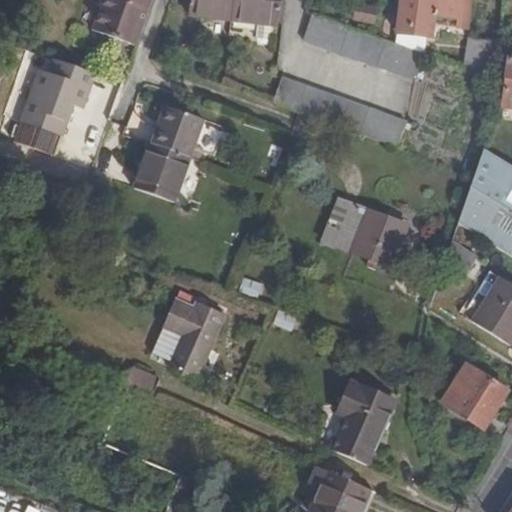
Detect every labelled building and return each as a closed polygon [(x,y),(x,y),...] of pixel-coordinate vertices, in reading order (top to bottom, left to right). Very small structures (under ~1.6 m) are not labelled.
[(134,47),(151,0),(102,0),(92,31),(134,47)] [(231,21),(233,0),(188,0),(187,15),(231,21)] [(280,0),(233,0),(231,21),(277,27),(280,0)] [(466,29),(469,0),(400,0),(396,33),(429,37),(432,16),(458,19),(457,28),(466,29)] [(310,17),(301,44),(414,83),(424,55),(310,17)] [(494,79),(498,45),(468,40),(463,68),(494,79)] [(94,74),(53,60),(48,75),(38,71),(20,124),(61,138),(72,107),(82,110),(94,74)] [(511,62),(509,62),(506,81),(508,82),(503,109),(511,109),(511,62)] [(279,104),(397,148),(406,123),(288,80),(279,104)] [(163,108),(150,145),(188,159),(201,120),(163,108)] [(188,159),(150,145),(134,190),(173,203),(188,159)] [(457,226),(511,260),(511,169),(483,152),(457,226)] [(336,202),(320,242),(388,268),(404,228),(336,202)] [(451,243),(444,266),(462,278),(476,258),(451,243)] [(511,343),(511,287),(489,273),(462,318),(509,348),(511,343)] [(194,309),(174,300),(162,330),(180,338),(168,369),(196,382),(224,317),(197,304),(194,309)] [(276,312),(272,324),(291,331),(295,319),(276,312)] [(133,368),(125,384),(143,392),(150,375),(133,368)] [(506,393),(465,368),(442,404),(483,430),(506,393)] [(329,451),(366,467),(394,404),(349,383),(336,414),(343,418),(329,451)] [(360,511),(369,492),(326,473),(308,511),(360,511)] [(179,477),(165,511),(178,511),(191,482),(179,477)]
